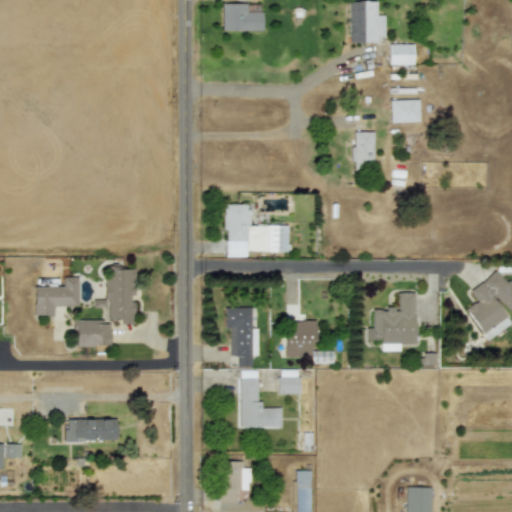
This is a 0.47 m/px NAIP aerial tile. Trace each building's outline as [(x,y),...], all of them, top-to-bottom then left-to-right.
[(347,43),(375,42),(375,35),(382,35),(382,15),(374,15),(374,1),(347,1),(347,43)] [(261,30),(261,12),(244,12),(244,3),(220,3),(220,30),(261,30)] [(387,64),(411,64),(411,44),(387,44),(387,64)] [(388,122),(417,122),(417,99),(388,100),(388,122)] [(350,132),(351,169),(371,169),(371,131),(350,132)] [(223,256),(244,256),(244,251),(285,251),(285,225),(263,225),(263,204),(222,205),(223,256)] [(102,299),(91,299),(91,307),(105,307),(105,319),(119,319),(119,323),(132,323),(132,302),(130,302),(131,268),(102,268),(102,299)] [(511,323),(503,310),(511,304),(511,289),(499,269),(468,289),(475,301),(464,308),(484,340),(511,323)] [(76,277),(61,277),(60,287),(32,286),(31,315),(50,315),(50,306),(75,306),(76,277)] [(413,292),(396,292),(396,309),(370,309),(370,328),(364,328),(364,340),(379,340),(379,351),(397,351),(397,344),(413,344),(413,292)] [(235,365),(250,365),(248,307),(223,308),(223,328),(227,328),(228,355),(235,355),(235,365)] [(73,320),(73,346),(108,346),(107,320),(73,320)] [(312,320),(281,321),(283,357),(314,356),(312,320)] [(276,394),(297,393),(296,369),(276,369),(276,394)] [(256,370),(237,370),(238,427),(280,427),(280,407),(256,407),(256,370)] [(114,440),(114,418),(62,419),(63,440),(114,440)] [(5,457),(18,457),(18,444),(6,443),(5,457)] [(217,502),(237,502),(238,461),(217,461),(217,502)] [(308,511),(309,470),(293,470),(293,511),(308,511)] [(403,511),(428,511),(429,487),(404,487),(403,511)]
